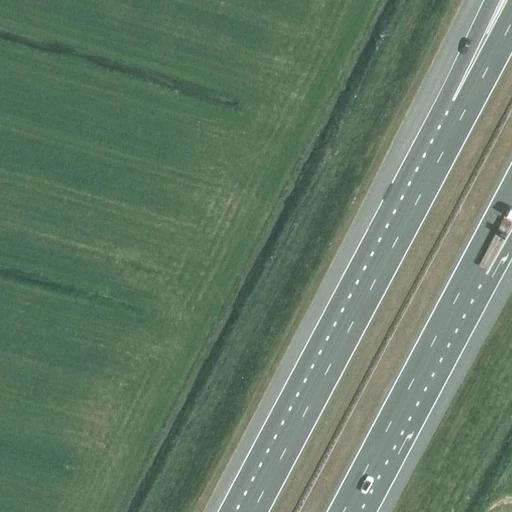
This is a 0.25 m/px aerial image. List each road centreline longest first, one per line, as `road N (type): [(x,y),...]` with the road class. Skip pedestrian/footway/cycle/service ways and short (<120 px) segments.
road 1 (motorway): [(455,126),(251,511)]
road 2 (motorway): [(343,511),(468,272)]
road 3 (motorway): [(498,0),(455,126)]
road 4 (motorway): [(511,19),(455,126)]
